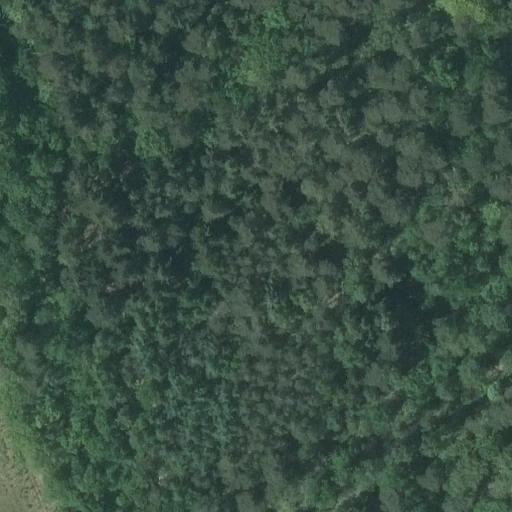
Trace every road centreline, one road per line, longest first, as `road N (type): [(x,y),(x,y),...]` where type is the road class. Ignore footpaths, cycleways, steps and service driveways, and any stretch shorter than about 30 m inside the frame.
road 1 (track): [(0,179),(394,0)]
road 2 (track): [(0,200),(136,511)]
